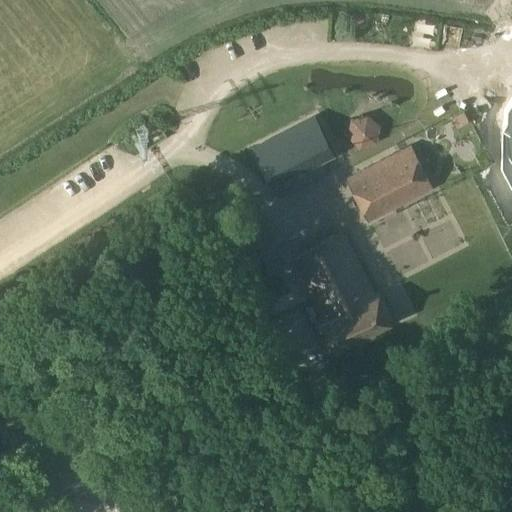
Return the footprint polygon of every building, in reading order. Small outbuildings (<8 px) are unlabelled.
[(447,76),(399,101),(409,120),(457,96),(447,76)] [(421,127),(445,177),(494,154),(470,104),(421,127)] [(380,124),(366,113),(350,118),(346,136),(359,148),(376,142),(380,124)] [(333,152),(315,117),(252,149),(270,184),(333,152)] [(371,218),(433,187),(412,145),(350,177),(371,218)] [(419,279),(511,240),(511,220),(499,189),(399,231),(419,279)] [(227,228),(239,254),(268,240),(256,215),(227,228)] [(375,296),(345,230),(292,255),(322,320),(315,324),(326,350),(389,321),(377,295),(375,296)] [(268,240),(239,254),(252,279),(281,266),(281,265),(279,266),(268,240)]
